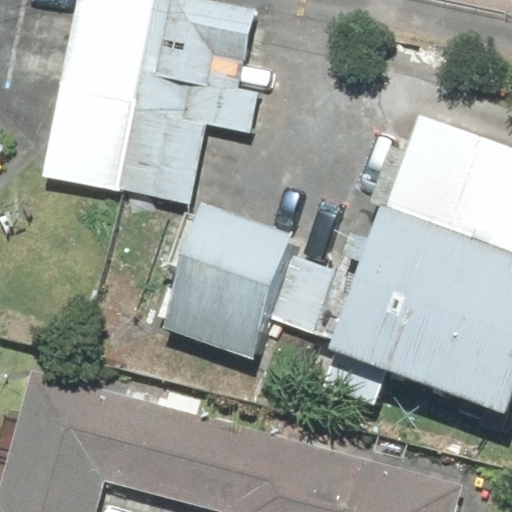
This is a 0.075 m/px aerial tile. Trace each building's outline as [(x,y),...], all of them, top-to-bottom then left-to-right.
[(202,210),(218,131),(259,140),(270,86),(251,82),(265,14),(194,0),(87,0),(51,179),(202,210)] [(511,143),(437,117),(356,351),(511,405),(511,143)] [(0,149),(9,141),(0,130),(0,149)] [(276,354),(286,320),(323,331),(342,266),(305,255),(312,232),(223,206),(188,328),(276,354)] [(228,511),(459,511),(467,484),(44,375),(12,500),(0,496),(0,511),(106,511),(114,481),(229,511),(228,511)]
